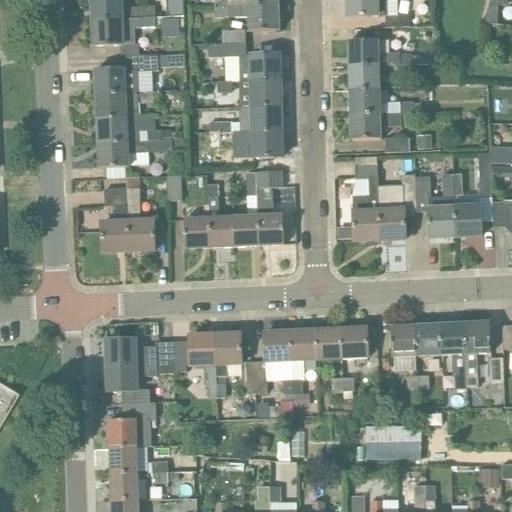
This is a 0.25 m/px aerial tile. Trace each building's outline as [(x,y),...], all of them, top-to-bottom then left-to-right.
[(91,0),(93,22),(123,21),(122,0),(91,0)] [(164,0),(165,19),(183,18),(182,0),(164,0)] [(214,0),(215,9),(277,7),(277,0),(214,0)] [(346,0),(347,18),(388,17),(387,3),(398,3),(398,1),(410,1),(420,0),(346,0)] [(490,0),(483,25),(499,25),(498,0),(490,0)] [(277,7),(215,9),(215,20),(247,20),(247,34),(278,33),(277,7)] [(141,20),(154,20),(154,9),(141,9),(141,20)] [(386,29),(410,28),(409,16),(386,17),(386,29)] [(123,21),(93,22),(94,48),(135,47),(134,30),(143,30),(143,31),(154,30),(154,20),(141,20),(123,21)] [(185,40),(184,21),(166,21),(166,41),(185,40)] [(222,46),(245,46),(245,33),(222,33),(222,46)] [(400,66),(412,66),(427,66),(427,59),(427,56),(399,56),(399,54),(380,55),(379,42),(349,43),(349,67),(380,67),(400,66)] [(239,84),(249,83),(279,82),(279,57),(248,58),(245,58),(245,46),(222,46),(207,47),(207,59),(239,59),(239,84)] [(185,57),(176,57),(176,68),(185,68),(185,57)] [(138,95),(137,74),(157,73),(157,58),(121,59),(121,71),(94,72),(95,97),(138,95)] [(412,66),(400,66),(400,77),(412,77),(412,66)] [(350,93),(381,92),(380,67),(349,67),(350,93)] [(249,109),(280,108),(279,82),(249,83),(249,109)] [(218,94),(232,94),(231,83),(218,83),(218,94)] [(351,116),(381,115),(381,92),(350,93),(351,116)] [(183,107),(186,105),(186,93),(175,93),(175,100),(183,107)] [(96,121),(139,119),(138,106),(159,105),(159,94),(146,94),(138,95),(95,97),(96,121)] [(401,115),(413,115),(413,104),(401,104),(401,115)] [(239,109),(240,123),(240,134),(250,134),(281,133),(280,108),(249,109),(239,109)] [(381,115),(351,116),(351,141),(382,141),(382,129),(401,128),(401,126),(414,126),(413,115),(401,115),(381,115)] [(128,145),(161,143),(160,133),(140,134),(139,119),(96,121),(97,146),(128,145)] [(209,135),(231,135),(231,124),(209,124),(209,135)] [(160,133),(161,143),(171,143),(171,133),(160,133)] [(281,133),(250,134),(250,145),(250,160),(281,159),(281,133)] [(430,136),(417,137),(418,152),(432,150),(430,136)] [(386,154),(409,153),(409,139),(385,140),(386,154)] [(171,143),(171,153),(185,152),(184,142),(171,143)] [(128,145),(97,146),(98,171),(129,169),(150,169),(150,154),(171,153),(171,143),(161,143),(128,145)] [(491,165),(511,164),(511,149),(491,149),(491,155),(491,165)] [(491,177),(491,165),(491,155),(478,155),(479,171),(479,200),(492,199),(492,192),(492,177),(491,177)] [(511,177),(511,164),(491,165),(491,177),(492,177),(511,177)] [(379,242),(378,188),(377,166),(355,167),(356,180),(369,180),(370,196),(353,197),(355,243),(379,242)] [(259,218),(260,248),(284,247),(283,217),(268,218),(266,191),(281,190),(280,174),(257,175),(259,218)] [(235,249),(260,248),(259,218),(257,175),(245,176),(247,218),(234,219),(235,249)] [(430,179),(415,179),(416,214),(429,214),(430,240),(456,239),(454,207),(454,197),(453,176),(443,177),(444,198),(431,199),(430,179)] [(453,176),(454,197),(462,197),(461,176),(453,176)] [(404,217),(416,216),(414,177),(402,177),(402,187),(378,188),(379,242),(405,241),(404,217)] [(168,203),(181,203),(181,179),(168,179),(168,203)] [(185,251),(211,250),(209,187),(207,187),(208,220),(184,220),(185,251)] [(235,249),(234,219),(219,219),(218,187),(209,187),(211,250),(235,249)] [(102,255),(129,254),(127,192),(104,192),(105,208),(115,208),(115,225),(101,225),(102,255)] [(127,192),(129,254),(154,253),(153,221),(141,221),(140,192),(127,192)] [(506,229),(505,205),(492,205),(493,229),(506,229)] [(480,206),(465,206),(454,207),(456,239),(481,238),(480,206)] [(295,232),(285,232),(285,246),(296,245),(295,232)] [(465,325),(468,388),(478,388),(477,355),(491,355),(490,323),(465,325)] [(455,389),(468,388),(465,325),(441,326),(442,357),(453,357),(454,376),(455,376),(455,389)] [(502,350),(511,349),(511,325),(502,326),(502,350)] [(418,358),(442,357),(441,326),(416,327),(418,358)] [(415,358),(418,358),(416,327),(389,328),(391,359),(407,359),(407,362),(415,361),(415,358)] [(341,332),(343,363),(368,362),(367,331),(341,332)] [(318,364),(343,363),(341,332),(316,333),(318,364)] [(304,365),(318,364),(316,333),(291,334),(292,366),(293,381),(305,380),(304,365)] [(267,383),(293,381),(292,366),(291,334),(264,336),(265,364),(255,364),(256,396),(268,396),(267,383)] [(256,396),(255,364),(242,365),(241,337),(216,338),(217,378),(241,377),(242,397),(256,396)] [(217,378),(216,338),(189,339),(189,343),(173,343),(174,365),(175,375),(187,375),(186,369),(189,368),(189,370),(204,370),(204,388),(208,388),(208,401),(218,401),(218,387),(217,378)] [(174,365),(173,343),(155,344),(156,354),(136,355),(136,341),(106,343),(106,367),(174,365)] [(489,383),(504,382),(503,358),(488,359),(489,383)] [(107,394),(121,393),(121,406),(150,405),(149,393),(140,393),(139,379),(157,379),(158,376),(175,375),(174,365),(106,367),(107,394)] [(419,378),(419,391),(428,390),(429,390),(429,377),(419,378)] [(408,391),(419,391),(419,378),(407,378),(408,391)] [(344,381),(344,395),(355,394),(354,380),(344,381)] [(332,395),(344,395),(344,381),(331,382),(332,395)] [(294,383),(294,396),(295,395),(303,395),(302,382),(294,383)] [(284,396),(294,396),(294,383),(283,383),(284,396)] [(218,387),(218,401),(227,400),(227,386),(218,387)] [(0,427),(17,398),(0,387),(0,427)] [(308,396),(294,397),(295,409),(309,408),(308,396)] [(345,401),(345,412),(353,411),(353,401),(345,401)] [(151,433),(151,421),(156,421),(155,405),(150,405),(121,406),(122,422),(108,423),(109,450),(136,449),(151,448),(151,433)] [(366,461),(421,460),(421,427),(366,428),(366,429),(366,443),(366,461)] [(270,441),(255,437),(251,453),(265,457),(270,441)] [(290,443),(278,443),(278,463),(290,463),(290,443)] [(109,476),(137,475),(136,449),(109,450),(109,476)] [(168,473),(168,464),(153,464),(153,475),(168,474),(168,473)] [(511,480),(511,464),(501,465),(501,480),(511,480)] [(479,471),(479,490),(499,490),(499,471),(479,471)] [(153,486),(168,485),(168,475),(168,474),(153,475),(153,486)] [(138,502),(137,476),(137,475),(109,476),(110,503),(138,502)] [(339,476),(328,476),(328,487),(339,487),(339,476)] [(424,511),(425,487),(413,487),(413,511),(424,511)] [(435,511),(435,487),(425,487),(424,511),(435,511)] [(270,511),(270,489),(260,489),(259,489),(259,511),(270,511)] [(272,489),(272,504),(281,504),(281,489),(272,489)] [(138,511),(138,502),(110,503),(110,511),(138,511)] [(383,511),(383,502),(370,502),(370,511),(383,511)] [(479,511),(479,502),(466,502),(466,511),(479,511)]
